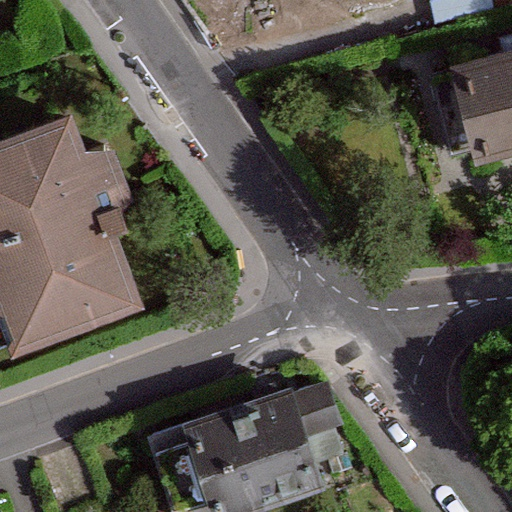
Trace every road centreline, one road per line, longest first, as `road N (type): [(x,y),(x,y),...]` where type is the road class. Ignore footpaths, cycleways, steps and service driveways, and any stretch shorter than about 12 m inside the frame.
road 1 (residential): [(135,0),(349,314)]
road 2 (residential): [(349,314),(0,440)]
road 3 (residential): [(349,314),(490,511)]
road 4 (residential): [(511,296),(349,314)]
